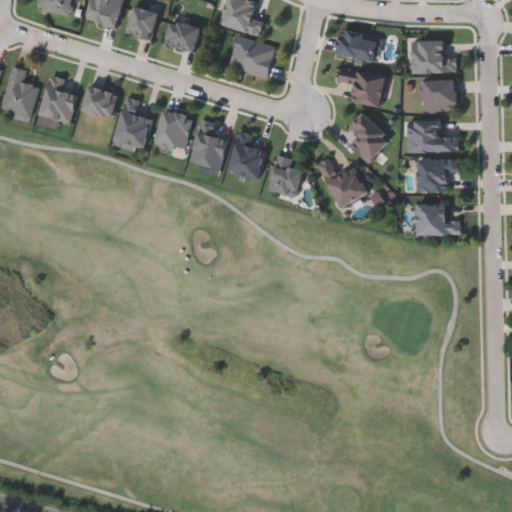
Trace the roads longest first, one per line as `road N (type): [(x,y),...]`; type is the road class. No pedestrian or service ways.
road 1 (residential): [(479,15),(502,436)]
road 2 (residential): [(286,111),(0,24)]
road 3 (residential): [(325,0),(479,15)]
